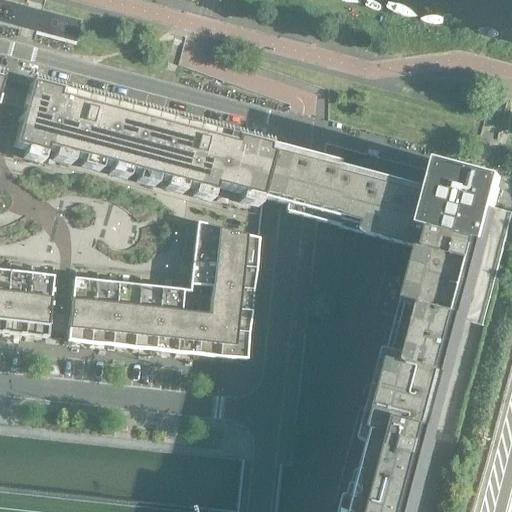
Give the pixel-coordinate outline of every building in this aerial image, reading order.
[(28,85),(28,86),(22,109),(12,149),(43,157),(43,153),(211,196),(212,191),(261,202),(267,149),(28,85)] [(417,511),(497,212),(494,211),(499,189),(502,180),(438,163),(435,175),(430,192),(297,156),(267,149),(261,202),(283,207),(282,212),(282,213),(282,214),(283,215),(284,215),(291,217),(415,250),(379,386),(379,388),(379,389),(380,390),(381,390),(385,391),(367,457),(365,466),(363,474),(352,511),(417,511)] [(215,266),(218,230),(196,224),(191,263),(215,266)] [(257,240),(220,230),(218,230),(215,266),(253,270),(257,240)] [(212,287),(215,266),(191,263),(189,285),(210,287),(212,287)] [(251,292),(253,270),(215,266),(212,287),(251,292)] [(0,294),(6,295),(8,272),(0,271),(0,294)] [(27,297),(30,275),(8,272),(6,295),(27,297)] [(53,277),(30,275),(27,297),(51,300),(53,277)] [(93,305),(95,282),(73,279),(70,302),(93,305)] [(115,307),(117,284),(95,282),(93,305),(115,307)] [(136,309),(138,286),(117,284),(115,307),(136,309)] [(157,311),(160,289),(138,286),(136,309),(157,311)] [(249,313),(251,292),(212,287),(210,287),(208,309),(223,310),(249,313)] [(179,313),(181,291),(160,289),(157,311),(179,314),(179,313)] [(23,337),(23,335),(27,297),(6,295),(2,335),(23,337)] [(46,339),(47,331),(49,311),(51,300),(27,297),(23,335),(23,337),(46,339)] [(89,344),(93,305),(70,302),(66,342),(89,344)] [(110,347),(115,307),(93,305),(89,344),(110,347)] [(132,349),(136,309),(115,307),(110,347),(132,349)] [(153,351),(157,311),(136,309),(132,349),(153,351)] [(218,358),(221,332),(223,310),(208,309),(207,316),(201,315),(196,356),(218,358)] [(247,335),(249,313),(223,310),(221,332),(247,335)] [(175,353),(179,314),(157,311),(153,351),(175,353)] [(196,356),(201,315),(179,313),(179,314),(175,353),(196,356)] [(244,361),(247,335),(221,332),(218,358),(244,361)]
